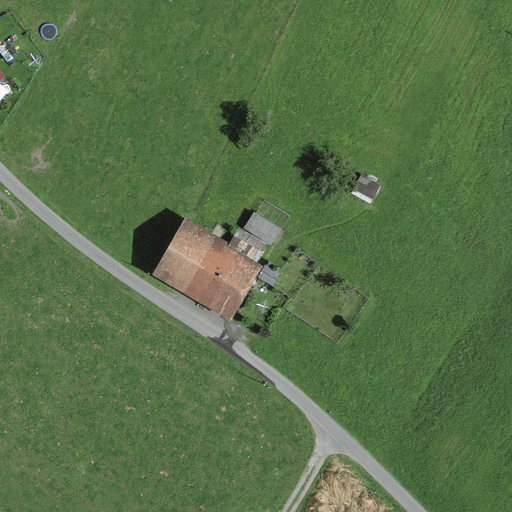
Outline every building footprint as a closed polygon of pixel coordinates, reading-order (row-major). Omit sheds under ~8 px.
[(372,203),(382,184),(362,174),(352,193),(372,203)] [(272,245),(282,229),(255,211),(244,228),(272,245)] [(228,245),(257,262),(267,244),(239,227),(228,245)] [(250,271),(183,231),(162,266),(229,306),(250,271)] [(272,283),(278,274),(266,267),(260,276),(272,283)]
